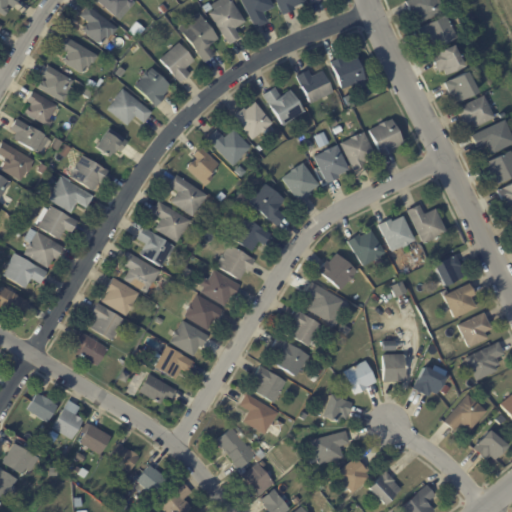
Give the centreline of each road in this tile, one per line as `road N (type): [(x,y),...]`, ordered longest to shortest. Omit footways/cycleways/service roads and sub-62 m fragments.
road 1 (residential): [(0,404),(180,123),(283,44),(367,11)]
road 2 (residential): [(178,440),(299,243),(325,215),(443,159)]
road 3 (residential): [(511,304),(363,0)]
road 4 (residential): [(0,333),(178,440),(229,511)]
road 5 (residential): [(487,511),(437,457),(386,424)]
